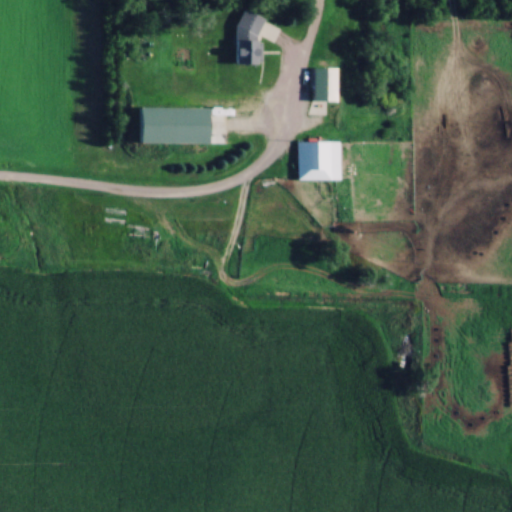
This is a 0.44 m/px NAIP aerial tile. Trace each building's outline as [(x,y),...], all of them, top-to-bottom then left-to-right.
[(254,15),(229,15),(229,66),(254,66),(254,15)] [(142,33),(132,33),(132,44),(142,44),(142,33)] [(321,116),(321,102),(325,102),(325,70),(304,70),(304,116),(321,116)] [(231,114),(242,114),(242,96),(231,96),(231,114)] [(142,109),(133,109),(133,102),(123,102),(122,142),(130,142),(130,152),(142,152),(142,109)] [(182,126),(162,126),(162,141),(182,141),(182,126)] [(288,182),(331,182),(331,143),(288,143),(288,182)] [(391,200),(380,179),(373,182),(384,204),(391,200)]
